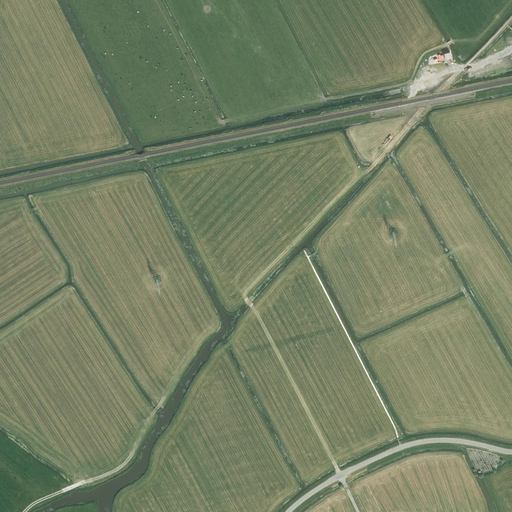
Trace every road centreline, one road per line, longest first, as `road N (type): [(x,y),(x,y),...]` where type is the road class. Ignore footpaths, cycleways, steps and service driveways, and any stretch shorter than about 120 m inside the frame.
road 1 (tertiary): [(288,511),(340,475),(409,444),(446,440),(511,452)]
road 2 (track): [(131,454),(115,470),(24,511)]
